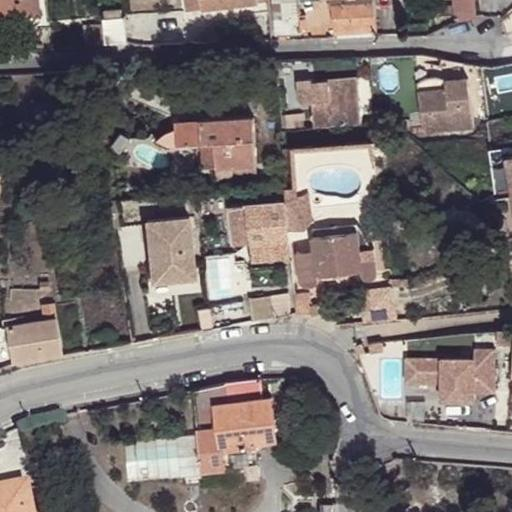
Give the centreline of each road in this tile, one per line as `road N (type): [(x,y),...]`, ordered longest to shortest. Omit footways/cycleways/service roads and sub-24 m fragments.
road 1 (residential): [(477,47),(0,66)]
road 2 (residential): [(0,402),(109,373),(287,346),(319,356),(368,424)]
road 3 (residential): [(368,424),(407,440),(511,451)]
